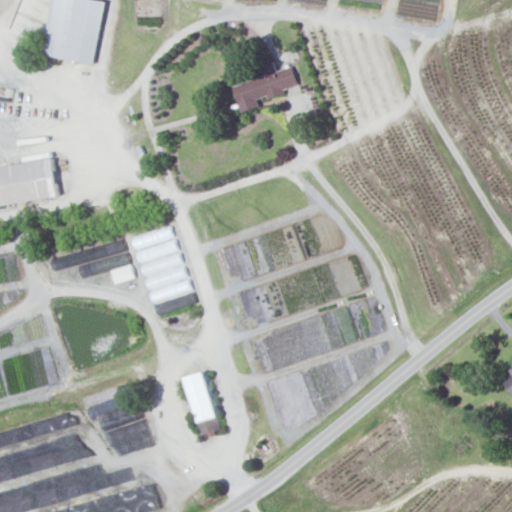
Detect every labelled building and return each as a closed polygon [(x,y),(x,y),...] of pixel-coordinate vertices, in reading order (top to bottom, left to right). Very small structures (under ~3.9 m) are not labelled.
[(53,0),(43,53),(94,62),(104,0),(53,0)] [(241,111),(260,107),(258,100),(286,92),(285,88),(298,85),(293,66),(276,70),(274,62),(259,66),(262,77),(234,84),(241,111)] [(0,165),(0,204),(58,196),(53,158),(0,165)] [(191,291),(172,225),(133,236),(152,303),(191,291)] [(136,277),(131,263),(112,270),(117,284),(136,277)] [(202,435),(221,429),(202,370),(183,377),(202,435)]
